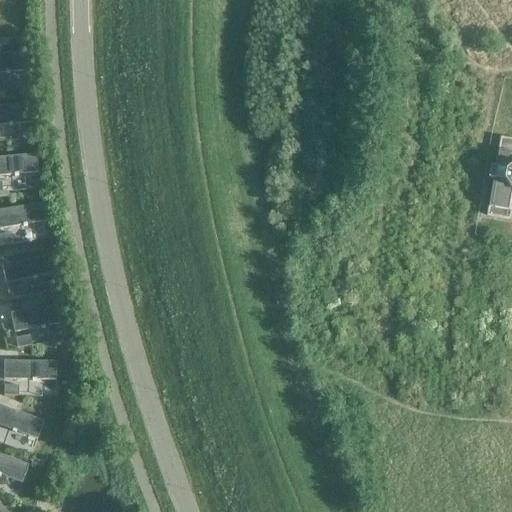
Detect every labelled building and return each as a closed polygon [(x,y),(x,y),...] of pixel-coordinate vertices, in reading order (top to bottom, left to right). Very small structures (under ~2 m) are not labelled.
[(31,71),(29,53),(0,55),(0,74),(5,74),(5,75),(9,75),(8,73),(31,71)] [(31,124),(30,106),(0,107),(0,126),(8,126),(8,127),(12,127),(12,125),(31,124)] [(492,181),(486,217),(509,221),(511,202),(511,140),(500,139),(495,169),(490,168),(488,180),(492,181)] [(37,174),(35,156),(0,158),(0,177),(13,176),(13,177),(17,177),(17,176),(37,174)] [(46,222),(43,204),(0,211),(0,230),(22,226),(22,228),(26,227),(26,226),(46,222)] [(0,246),(12,244),(10,235),(0,236),(0,246)] [(56,274),(52,256),(1,267),(5,285),(32,279),(33,280),(36,280),(36,278),(56,274)] [(22,297),(20,288),(7,291),(9,300),(22,297)] [(66,324),(62,305),(10,315),(13,333),(40,328),(40,330),(44,329),(44,328),(66,324)] [(31,347),(29,337),(16,340),(17,349),(31,347)] [(55,381),(55,363),(3,362),(3,381),(31,381),(31,382),(35,382),(35,381),(55,381)] [(18,397),(18,387),(4,387),(4,397),(18,397)] [(43,423),(0,407),(0,427),(12,431),(11,433),(15,434),(15,433),(36,440),(43,423)] [(27,466),(0,456),(0,476),(21,484),(27,466)]
